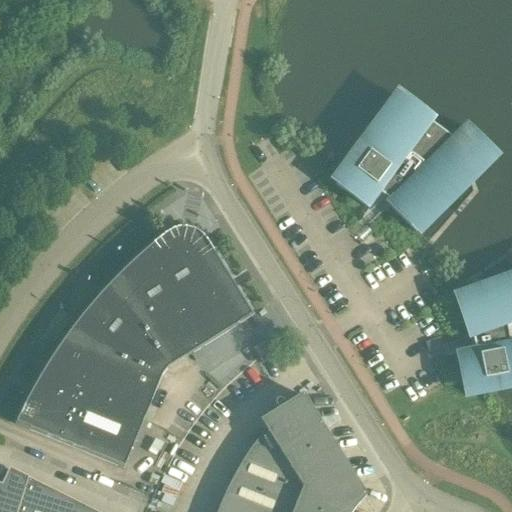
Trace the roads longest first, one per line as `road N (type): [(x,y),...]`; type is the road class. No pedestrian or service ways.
road 1 (unclassified): [(422,508),(211,168),(196,158)]
road 2 (unclassified): [(0,331),(56,252),(118,196),(171,160),(196,158)]
road 3 (unclassified): [(196,158),(227,0)]
